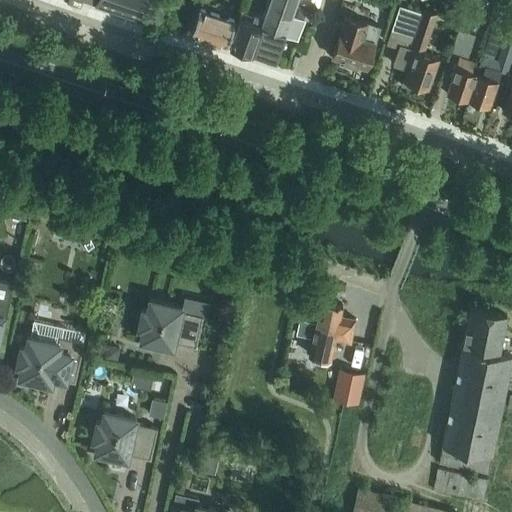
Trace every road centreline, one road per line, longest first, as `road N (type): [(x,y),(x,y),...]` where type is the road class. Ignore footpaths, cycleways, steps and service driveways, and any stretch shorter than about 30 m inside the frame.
road 1 (secondary): [(511,236),(0,60)]
road 2 (residential): [(511,165),(24,0)]
road 3 (residential): [(104,511),(52,438),(0,398)]
